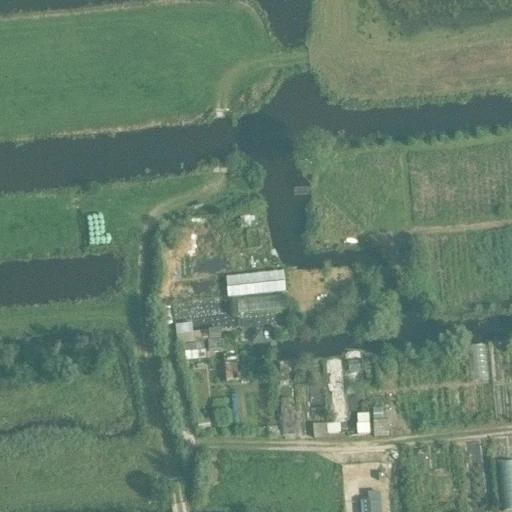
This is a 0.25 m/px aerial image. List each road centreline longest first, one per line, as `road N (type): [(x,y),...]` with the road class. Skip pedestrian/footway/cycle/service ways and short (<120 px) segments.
road 1 (track): [(166,443),(346,446),(511,429)]
road 2 (track): [(176,494),(142,308)]
road 3 (track): [(142,308),(156,216),(215,189),(220,174)]
road 4 (track): [(511,223),(375,238)]
